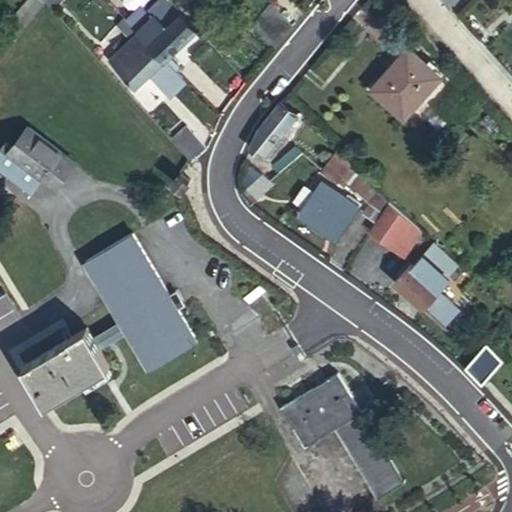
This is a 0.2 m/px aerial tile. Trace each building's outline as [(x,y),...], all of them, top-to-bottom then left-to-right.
[(34,0),(8,32),(19,41),(48,3),(51,0),(34,0)] [(138,30),(165,59),(197,28),(170,0),(168,0),(152,16),(138,30)] [(153,0),(145,8),(152,16),(168,0),(153,0)] [(255,24),(275,48),(292,27),(275,7),(255,24)] [(165,59),(138,30),(106,60),(134,89),(150,74),(171,95),(186,80),(165,59)] [(410,43),(374,82),(407,111),(441,71),(410,43)] [(499,112),(476,86),(466,95),(490,121),(499,112)] [(302,111),(286,96),(267,120),(258,133),(261,137),(265,132),(277,140),(302,111)] [(189,128),(177,139),(195,157),(206,146),(189,128)] [(41,177),(56,186),(75,155),(38,132),(30,145),(10,132),(0,148),(0,171),(32,191),(41,177)] [(253,143),(250,151),(268,166),(285,147),(277,140),(265,132),(261,137),(258,133),(253,143)] [(340,180),(355,164),(341,151),(326,168),(340,180)] [(196,177),(185,169),(176,179),(188,187),(196,177)] [(260,173),(248,182),(259,194),(271,184),(269,181),(260,173)] [(380,223),(397,204),(366,175),(358,183),(378,203),(369,213),(380,223)] [(326,179),(304,204),(338,235),(360,210),(326,179)] [(377,227),(386,235),(405,213),(397,204),(380,223),(377,227)] [(405,213),(386,235),(408,254),(426,233),(405,213)] [(200,334),(137,229),(94,256),(130,317),(101,334),(94,322),(31,358),(55,396),(117,360),(106,341),(135,325),(156,360),(200,334)] [(413,263),(397,280),(446,324),(461,308),(438,286),(448,274),(446,273),(457,262),(436,242),(415,265),(413,263)] [(485,344),(466,365),(479,378),(498,359),(485,344)] [(343,366),(301,389),(324,428),(338,420),(380,488),(405,472),(366,405),(355,412),(344,392),(355,385),(343,366)]
